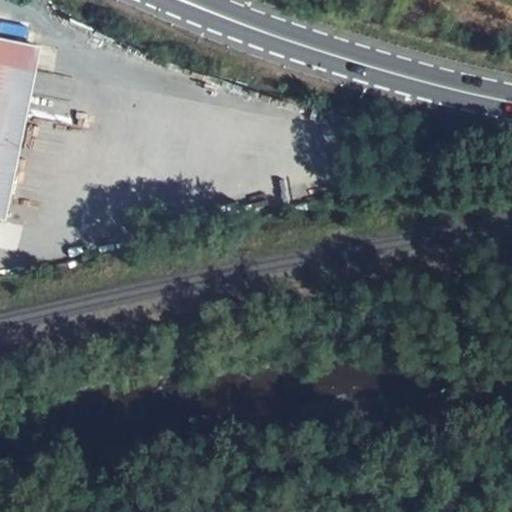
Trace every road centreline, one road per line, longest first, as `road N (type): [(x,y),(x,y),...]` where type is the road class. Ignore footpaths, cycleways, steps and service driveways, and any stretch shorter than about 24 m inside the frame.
road 1 (primary): [(195,0),(429,83),(511,97)]
road 2 (unknown): [(0,31),(243,85)]
